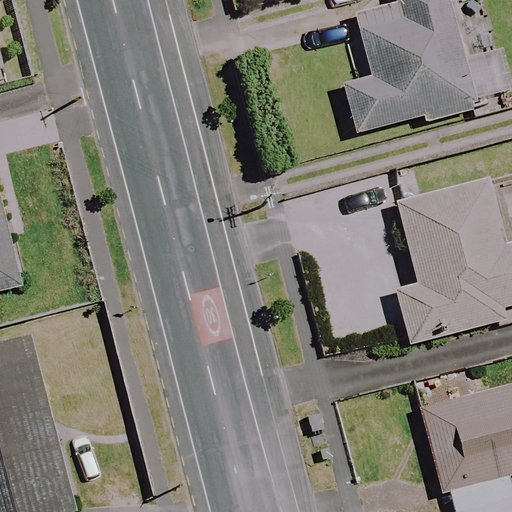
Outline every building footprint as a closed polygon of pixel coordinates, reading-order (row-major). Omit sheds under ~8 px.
[(465,111),(438,0),(427,0),(347,19),(362,83),(331,90),(343,140),(465,111)] [(389,296),(402,349),(500,325),(497,316),(511,312),(511,248),(495,253),(479,188),(388,211),(408,291),(389,296)] [(0,295),(10,293),(0,251),(0,295)] [(62,511),(20,346),(0,350),(0,511),(62,511)] [(511,387),(414,413),(439,511),(510,511),(502,480),(511,477),(511,387)]
